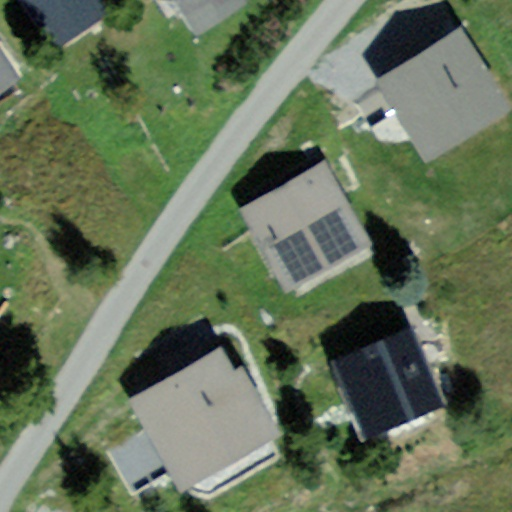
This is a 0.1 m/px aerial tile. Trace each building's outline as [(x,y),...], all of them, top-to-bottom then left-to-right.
[(90,0),(30,0),(58,41),(99,13),(90,0)] [(162,0),(169,9),(178,2),(196,29),(239,0),(238,0),(162,0)] [(459,39),(389,83),(430,150),(501,106),(459,39)] [(0,59),(0,86),(13,78),(0,59)] [(324,172),(252,212),(292,282),(364,242),(324,172)] [(410,341),(342,368),(366,430),(435,402),(410,341)] [(216,363),(142,405),(185,481),(273,432),(240,374),(227,381),(216,363)]
